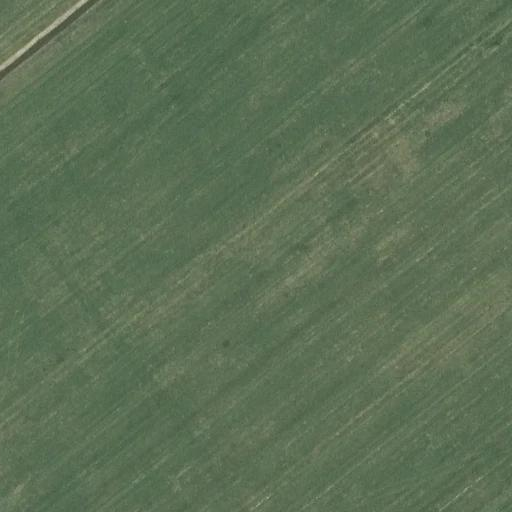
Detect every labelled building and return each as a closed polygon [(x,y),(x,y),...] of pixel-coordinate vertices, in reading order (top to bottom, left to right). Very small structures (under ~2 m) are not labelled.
[(320,0),(317,0),(288,22),(306,46),(317,37),(322,33),(323,33),(325,32),(330,40),(343,30),(340,26),(339,27),(337,23),(331,14),(330,14),(321,2),(322,2),(320,0)] [(14,18),(0,28),(0,55),(15,76),(17,74),(16,74),(22,69),(23,70),(25,68),(24,68),(32,62),(32,63),(34,61),(40,57),(42,56),(30,39),(30,40),(26,35),(27,35),(20,25),(19,25),(16,22),(17,21),(14,18)] [(172,22),(141,45),(144,49),(144,48),(152,59),(152,60),(159,70),(160,69),(162,72),(161,73),(164,77),(177,67),(171,60),(173,58),(178,54),(179,54),(181,53),(186,60),(196,54),(193,49),(192,50),(190,47),(191,46),(172,22)] [(341,73),(331,80),(334,84),(335,84),(337,87),(355,112),(386,89),(384,85),(383,86),(375,74),(368,64),(368,65),(365,62),(366,61),(363,57),(350,66),(356,74),(354,76),(349,80),(349,79),(346,81),(341,73)] [(188,93),(176,103),(178,107),(179,106),(182,109),(181,110),(188,119),(197,130),(196,131),(199,134),(231,111),(213,87),(201,95),(202,96),(196,100),(196,99),(194,101),(188,93)] [(247,131),(212,156),(220,167),(220,168),(221,167),(223,170),(222,171),(223,172),(224,171),(226,174),(225,175),(227,175),(229,178),(228,178),(228,179),(229,178),(231,181),(230,182),(231,183),(232,182),(232,183),(236,181),(235,180),(249,170),(249,171),(252,169),(259,179),(274,168),(269,161),(270,160),(269,160),(266,157),(267,157),(267,156),(266,156),(264,153),(264,152),(263,153),(261,150),(262,149),(261,148),(260,149),(258,146),(259,145),(258,145),(255,142),(256,141),(255,140),(254,141),(252,138),(253,137),(252,137),(247,131)] [(439,148),(415,165),(424,177),(424,176),(428,182),(427,182),(429,184),(421,190),(431,202),(435,200),(434,199),(437,197),(438,197),(447,190),(458,181),(459,182),(462,179),(439,148)] [(485,268),(446,269),(447,299),(462,299),(462,298),(468,298),(468,299),(471,298),(471,308),(487,307),(487,303),(486,303),(486,298),(486,287),(485,287),(485,272),(486,272),(485,268)] [(332,309),(328,312),(338,324),(345,319),(347,321),(351,326),(352,328),(345,334),(352,343),(356,341),(355,340),(358,338),(359,338),(383,320),(360,288),(357,291),(357,292),(346,300),(345,299),(336,307),(333,309),(332,309)] [(448,320),(427,342),(437,352),(437,351),(442,356),(442,357),(444,358),(437,365),(448,376),(452,372),(451,372),(454,369),(463,361),(462,361),(472,350),(473,351),(476,348),(448,320)] [(281,356),(277,359),(286,371),(294,366),(295,368),(296,367),(300,372),(299,373),(301,375),(293,381),(300,390),(304,387),(307,384),(307,385),(332,367),(309,335),(305,338),(294,347),(294,346),(284,353),(284,354),(281,356)] [(385,368),(364,390),(392,417),(395,414),(394,413),(404,403),(405,404),(413,395),(412,395),(415,392),(416,392),(419,389),(408,378),(401,385),(399,383),(394,379),(395,378),(393,376),(399,369),(391,361),(388,365),(385,368)] [(225,396),(223,398),(235,414),(236,414),(239,418),(238,419),(246,429),(246,428),(249,432),(248,432),(251,436),(278,415),(250,378),(248,379),(249,380),(243,384),(243,383),(241,385),(241,386),(233,391),(231,392),(231,393),(226,397),(225,396)] [(321,429),(315,435),(346,465),(356,455),(356,456),(357,455),(356,454),(359,452),(359,453),(360,452),(359,451),(362,448),(363,449),(362,448),(365,445),(366,446),(366,445),(368,442),(369,443),(370,442),(369,442),(370,441),(367,438),(366,438),(354,426),(353,424),(361,415),(347,402),(342,408),(341,407),(340,408),(341,409),(339,411),(338,411),(337,411),(338,412),(335,415),(334,414),(334,415),(335,416),(332,418),(331,417),(331,418),(331,419),(329,422),(328,421),(327,421),(328,422),(325,425),(324,424),(324,425),(325,426),(322,429),(321,428),(321,429)] [(180,442),(182,446),(183,446),(193,459),(192,460),(194,462),(184,469),(195,485),(202,480),(203,480),(202,479),(205,477),(206,478),(207,477),(206,476),(210,474),(210,475),(211,474),(210,473),(213,471),(214,472),(215,471),(214,470),(217,468),(218,469),(218,468),(221,466),(222,466),(222,465),(225,462),(225,463),(226,463),(226,462),(232,457),(207,423),(196,430),(195,430),(195,431),(192,434),(192,433),(191,433),(192,434),(189,436),(188,435),(187,436),(188,437),(185,439),(184,438),(184,439),(181,442),(181,441),(180,441),(180,442)] [(50,435),(25,453),(48,485),(52,482),(51,482),(63,473),(63,474),(73,467),(72,466),(76,464),(76,465),(80,462),(71,449),(63,455),(62,452),(61,453),(57,448),(58,447),(56,445),(64,439),(57,430),(53,433),(53,434),(50,436),(50,435)] [(305,459),(284,480),(295,490),(300,494),(299,495),(301,497),(295,504),(303,511),(308,511),(309,511),(309,510),(312,507),(312,508),(320,500),(320,499),(330,489),(333,486),(305,459)]
